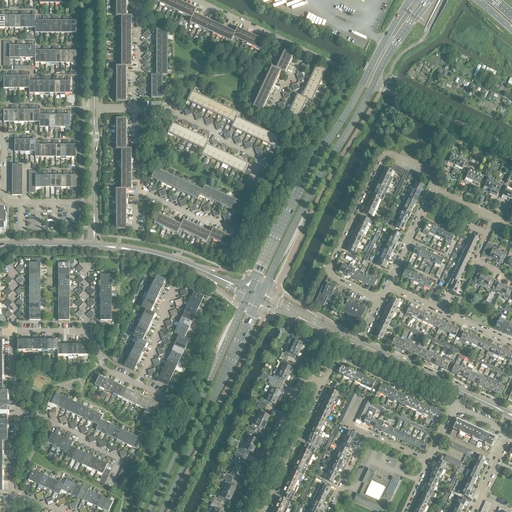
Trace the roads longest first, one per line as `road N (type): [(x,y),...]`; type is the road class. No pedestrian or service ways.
road 1 (secondary): [(409,0),(248,291)]
road 2 (residential): [(380,299),(328,272),(380,158),(390,154),(429,171),(432,190)]
road 3 (secondary): [(248,291),(148,511)]
road 4 (secondary): [(161,511),(261,296)]
road 5 (secondary): [(261,296),(371,86)]
road 6 (residential): [(249,187),(262,160),(165,110),(131,109)]
road 7 (residential): [(454,407),(341,356),(322,382)]
road 8 (residential): [(428,462),(365,433),(329,511)]
road 9 (residential): [(241,511),(307,375)]
road 10 (residential): [(261,511),(322,382)]
road 11 (residential): [(111,483),(121,460),(38,416),(18,414)]
road 12 (residential): [(511,344),(387,285)]
road 13 (tertiary): [(511,148),(391,91)]
road 14 (residential): [(303,50),(193,0)]
